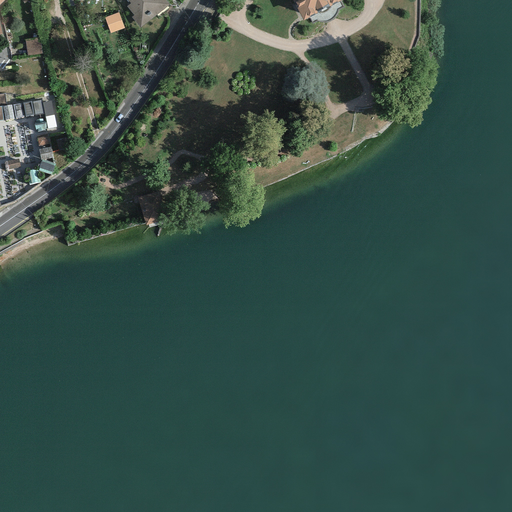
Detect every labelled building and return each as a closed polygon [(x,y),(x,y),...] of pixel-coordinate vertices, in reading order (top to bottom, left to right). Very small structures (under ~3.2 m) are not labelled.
[(165,7),(159,0),(115,0),(139,29),(165,7)] [(289,0),(302,25),(351,0),(289,0)] [(120,16),(107,21),(111,31),(124,27),(120,16)] [(37,37),(24,40),(27,55),(40,52),(37,37)] [(51,101),(42,103),(45,117),(54,115),(51,101)] [(54,115),(45,117),(47,129),(56,127),(54,115)] [(66,138),(56,140),(58,150),(69,147),(66,138)] [(8,160),(10,170),(22,167),(20,157),(8,160)] [(159,194),(138,201),(147,228),(168,221),(159,194)]
